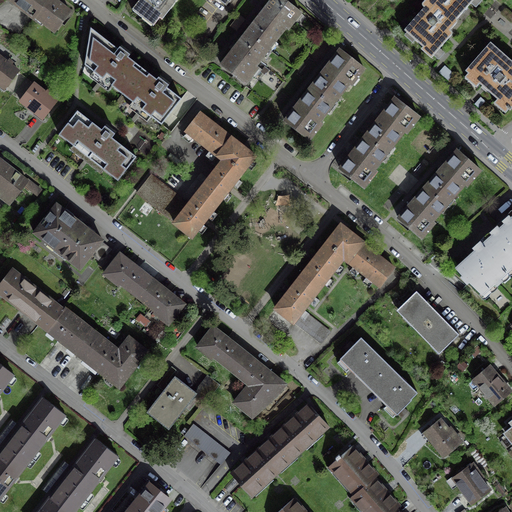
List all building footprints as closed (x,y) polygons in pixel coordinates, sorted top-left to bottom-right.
[(70,12),(55,0),(9,0),(33,18),(36,17),(55,32),(70,12)] [(230,0),(142,0),(135,10),(154,23),(159,16),(163,19),(177,0),(218,0),(226,6),(230,0)] [(301,13),(284,0),(272,0),(247,32),(269,49),(292,20),(294,21),(301,13)] [(487,0),(486,0),(439,0),(440,0),(432,9),(436,12),(415,34),(434,51),(433,53),(441,61),(463,37),(460,34),(468,25),(466,23),(480,8),(487,0)] [(485,12),(492,4),(487,0),(480,8),(485,12)] [(118,49),(91,28),(85,65),(162,125),(182,99),(167,87),(169,85),(159,77),(157,80),(128,57),(130,55),(120,47),(118,49)] [(269,49),(247,32),(222,65),(246,84),(252,75),(249,73),(269,49)] [(511,57),(500,47),(470,82),(511,117),(511,57)] [(364,69),(340,50),(311,88),(332,105),(355,75),(357,77),(364,69)] [(18,71),(0,56),(0,84),(5,88),(18,71)] [(56,101),(34,83),(21,101),(43,118),(56,101)] [(332,105),(311,88),(285,121),(309,140),(316,131),(313,129),(332,105)] [(419,116),(395,98),(366,136),(387,152),(410,123),(412,125),(419,116)] [(102,130),(77,111),(59,134),(74,146),(75,145),(104,167),(103,169),(118,180),(136,157),(112,138),(115,134),(105,126),(102,130)] [(254,156),(199,113),(186,131),(223,160),(188,204),(175,222),(174,223),(192,237),(254,156)] [(387,152),(366,136),(340,169),(364,187),(371,179),(368,177),(387,152)] [(480,170),(457,151),(426,187),(446,205),(471,177),(473,178),(480,170)] [(0,190),(12,200),(27,181),(0,159),(0,190)] [(188,204),(151,175),(137,193),(175,222),(188,204)] [(446,205),(426,187),(398,218),(421,238),(428,230),(425,228),(446,205)] [(102,241),(56,205),(34,232),(80,268),(91,255),(101,242),(102,241)] [(363,242),(340,224),(275,308),(293,322),(303,310),(344,258),(380,286),(394,268),(362,243),(363,242)] [(511,289),(511,224),(462,271),(494,306),(511,289)] [(111,250),(101,242),(91,255),(101,263),(111,250)] [(184,304),(119,254),(105,273),(169,322),(184,304)] [(63,310),(12,269),(0,284),(0,293),(20,310),(62,343),(94,368),(119,387),(147,351),(129,337),(119,351),(65,308),(63,310)] [(458,335),(416,292),(397,311),(439,354),(458,335)] [(303,310),(293,322),(321,343),(330,331),(303,310)] [(295,391),(217,330),(201,352),(252,391),(238,409),(265,429),(295,391)] [(418,393),(361,337),(340,358),(397,414),(418,393)] [(0,390),(12,374),(0,364),(0,390)] [(510,391),(489,366),(474,379),(495,404),(510,391)] [(208,375),(198,387),(211,397),(220,385),(208,375)] [(196,393),(175,377),(149,410),(170,426),(196,393)] [(0,496),(64,415),(44,399),(0,453),(0,496)] [(328,426),(309,404),(232,474),(251,495),(328,426)] [(472,446),(447,420),(427,439),(452,465),(472,446)] [(197,424),(187,437),(221,464),(232,451),(197,424)] [(73,511),(117,456),(96,440),(39,511),(73,511)] [(377,474),(352,446),(330,465),(355,493),(373,477),(377,474)] [(479,472),(473,464),(454,477),(471,502),(489,490),(477,473),(479,472)] [(398,505),(373,477),(355,493),(351,496),(365,511),(390,511),(396,507),(398,505)] [(158,511),(170,499),(150,483),(126,511),(158,511)] [(305,511),(294,498),(278,511),(305,511)]
